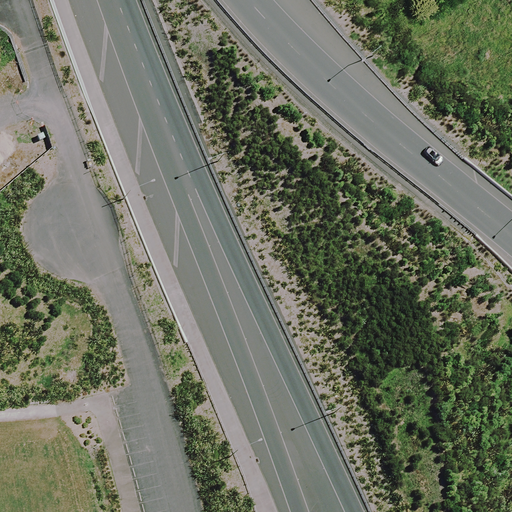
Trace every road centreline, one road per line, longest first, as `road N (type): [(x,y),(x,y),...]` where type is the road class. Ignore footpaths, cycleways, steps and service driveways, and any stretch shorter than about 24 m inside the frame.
road 1 (motorway): [(353,511),(121,0)]
road 2 (trunk): [(297,511),(114,0)]
road 3 (trunk): [(250,0),(311,64),(511,236)]
road 4 (residential): [(188,511),(125,296),(78,234)]
